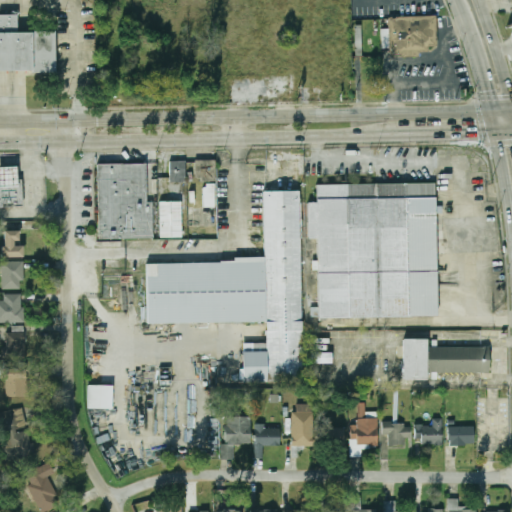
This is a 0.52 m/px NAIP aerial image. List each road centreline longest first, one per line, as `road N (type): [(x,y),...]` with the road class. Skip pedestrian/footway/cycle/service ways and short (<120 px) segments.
road 1 (secondary): [(494,110),(0,123)]
road 2 (residential): [(511,476),(206,475),(152,484),(115,502)]
road 3 (residential): [(119,511),(83,449),(71,406),(65,123)]
road 4 (secondary): [(0,145),(379,136)]
road 5 (secondary): [(458,4),(499,134)]
road 6 (secondary): [(379,136),(499,134)]
